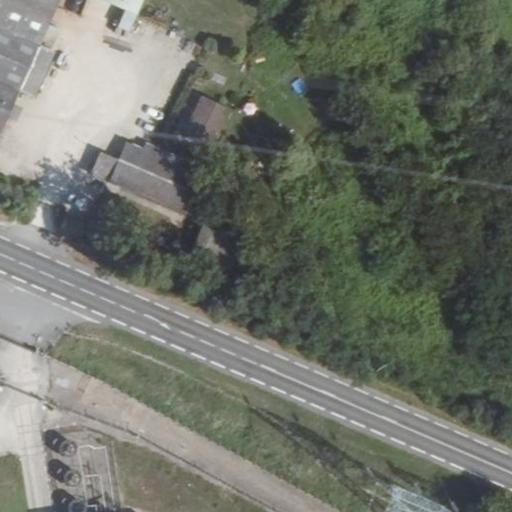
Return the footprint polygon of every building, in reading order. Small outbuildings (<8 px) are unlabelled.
[(0,0),(0,110),(44,0),(0,0)] [(131,0),(98,0),(126,12),(131,0)] [(29,99),(51,47),(30,37),(9,88),(29,99)] [(192,120),(216,128),(225,103),(201,94),(192,120)] [(110,160),(101,180),(175,213),(178,214),(196,174),(137,147),(127,168),(110,160)] [(127,168),(134,152),(117,147),(110,160),(127,168)] [(101,180),(110,160),(91,152),(82,171),(101,180)]
